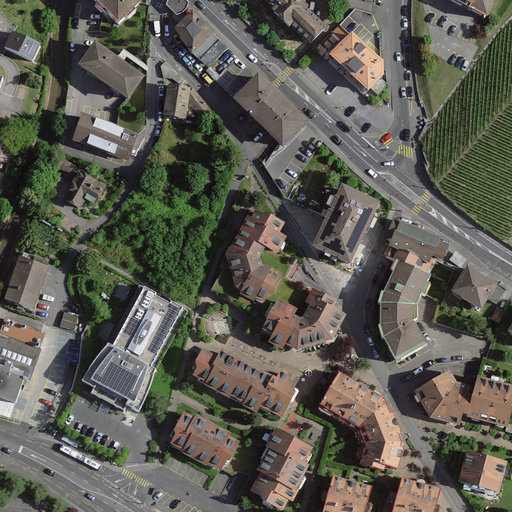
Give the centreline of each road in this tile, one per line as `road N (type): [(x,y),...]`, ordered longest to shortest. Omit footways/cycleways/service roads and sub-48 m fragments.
road 1 (residential): [(159,41),(246,151),(352,314),(463,511)]
road 2 (residential): [(20,448),(67,267),(77,245),(116,210),(142,163),(159,41)]
road 3 (primary): [(200,0),(383,171)]
road 4 (tertiary): [(383,171),(403,128),(397,0)]
road 5 (primary): [(383,171),(511,266)]
road 6 (residential): [(227,511),(155,474),(105,502)]
